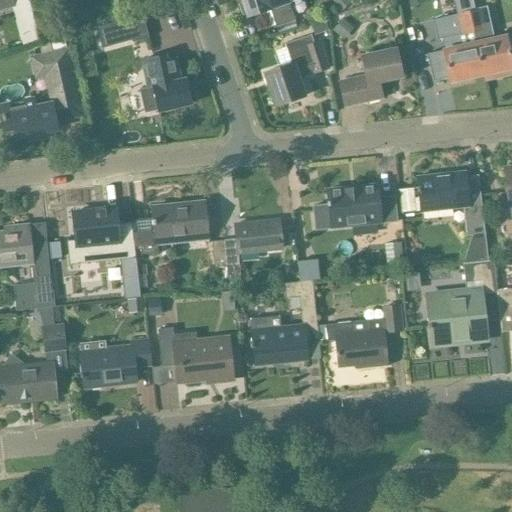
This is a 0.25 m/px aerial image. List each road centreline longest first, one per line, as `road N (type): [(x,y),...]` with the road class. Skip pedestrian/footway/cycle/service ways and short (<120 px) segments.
road 1 (residential): [(511,393),(0,448)]
road 2 (residential): [(249,151),(511,123)]
road 3 (residential): [(0,178),(249,151)]
road 4 (residential): [(249,151),(200,0)]
